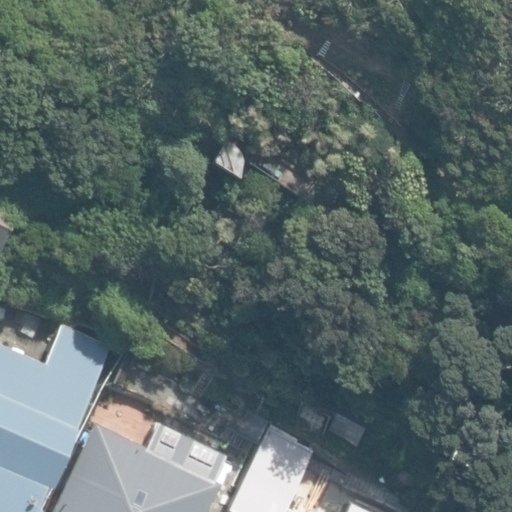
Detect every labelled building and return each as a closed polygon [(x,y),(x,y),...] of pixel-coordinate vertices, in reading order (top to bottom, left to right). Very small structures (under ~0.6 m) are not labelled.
[(328,180),(266,136),(251,157),(313,201),(328,180)] [(229,138),(211,161),(235,180),(240,158),(229,138)] [(0,250),(20,210),(0,200),(0,250)] [(0,511),(37,511),(110,349),(60,327),(42,367),(0,347),(0,511)] [(1,341),(28,351),(32,337),(6,328),(1,341)] [(235,433),(256,445),(267,424),(247,413),(235,433)] [(49,511),(208,511),(220,488),(213,484),(226,458),(157,423),(144,449),(93,424),(49,511)] [(240,486),(286,508),(313,453),(267,430),(240,486)] [(342,511),(405,511),(406,511),(355,486),(342,511)]
